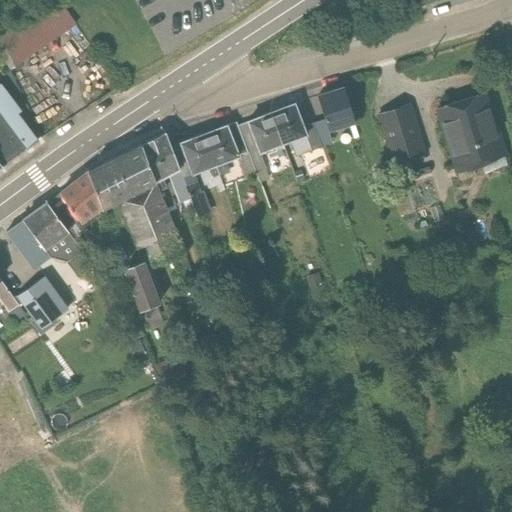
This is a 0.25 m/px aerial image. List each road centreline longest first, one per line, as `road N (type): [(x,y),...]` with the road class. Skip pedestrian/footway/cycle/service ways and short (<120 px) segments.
road 1 (unclassified): [(511,34),(269,105),(179,107)]
road 2 (secondary): [(0,236),(179,107)]
road 3 (secondary): [(179,107),(341,0)]
